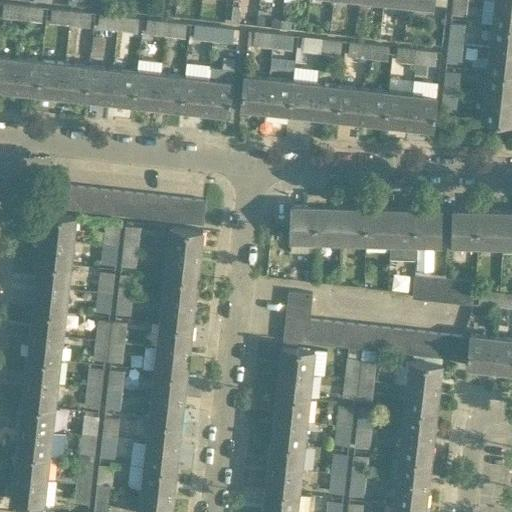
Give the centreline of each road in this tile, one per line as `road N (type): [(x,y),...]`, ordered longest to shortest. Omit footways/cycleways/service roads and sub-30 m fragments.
road 1 (residential): [(213,511),(256,168)]
road 2 (residential): [(256,168),(1,140)]
road 3 (residential): [(511,172),(256,168)]
road 4 (residential): [(511,414),(490,414),(474,429),(465,511)]
